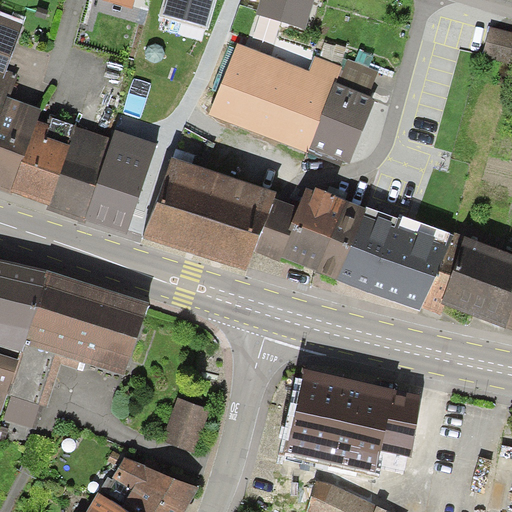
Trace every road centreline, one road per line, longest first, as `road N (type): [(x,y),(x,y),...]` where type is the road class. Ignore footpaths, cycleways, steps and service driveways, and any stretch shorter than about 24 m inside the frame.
road 1 (primary): [(0,223),(268,308)]
road 2 (primary): [(268,308),(511,372)]
road 3 (residential): [(268,308),(235,456),(212,511)]
